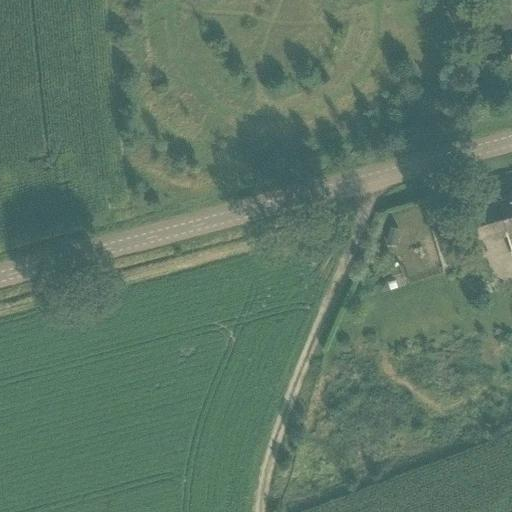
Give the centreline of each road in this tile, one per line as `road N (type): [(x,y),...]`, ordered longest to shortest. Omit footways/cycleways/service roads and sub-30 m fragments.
road 1 (tertiary): [(0,277),(511,140)]
road 2 (track): [(260,511),(271,449),(375,178)]
